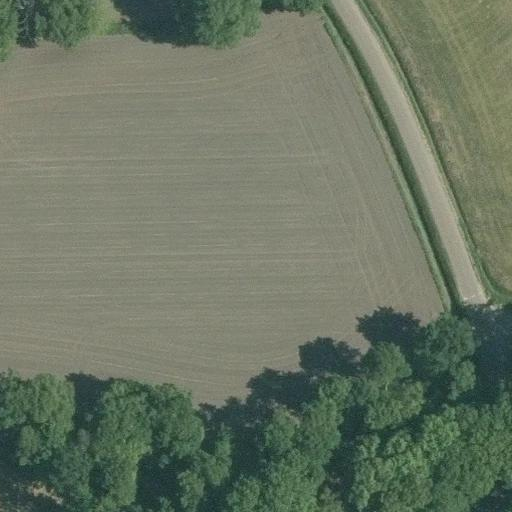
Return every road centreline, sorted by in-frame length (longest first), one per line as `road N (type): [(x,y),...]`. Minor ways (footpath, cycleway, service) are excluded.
road 1 (unclassified): [(487,338),(421,152),(338,0)]
road 2 (track): [(210,511),(172,473),(0,448)]
road 3 (track): [(511,454),(362,511)]
